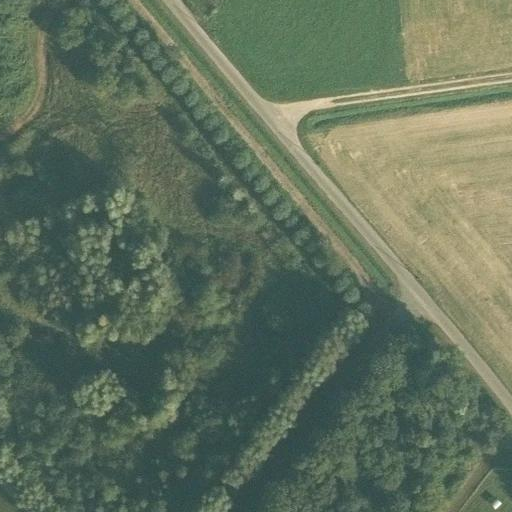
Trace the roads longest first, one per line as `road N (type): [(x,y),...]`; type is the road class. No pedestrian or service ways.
road 1 (unclassified): [(511,408),(167,0)]
road 2 (track): [(264,113),(511,78)]
